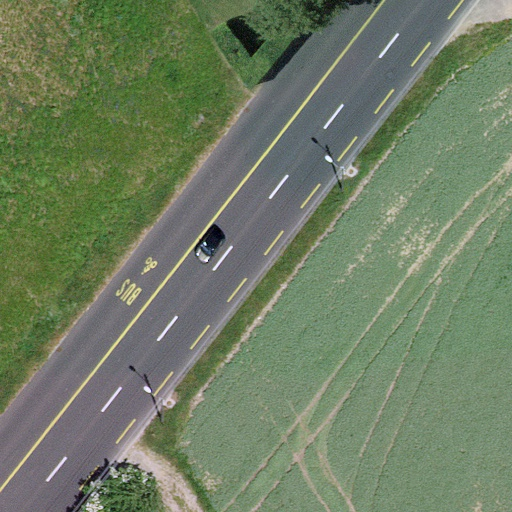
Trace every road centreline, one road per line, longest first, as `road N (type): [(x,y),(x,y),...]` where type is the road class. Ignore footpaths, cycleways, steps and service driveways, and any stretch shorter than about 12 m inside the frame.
road 1 (primary): [(5,511),(408,0)]
road 2 (track): [(75,424),(190,511)]
